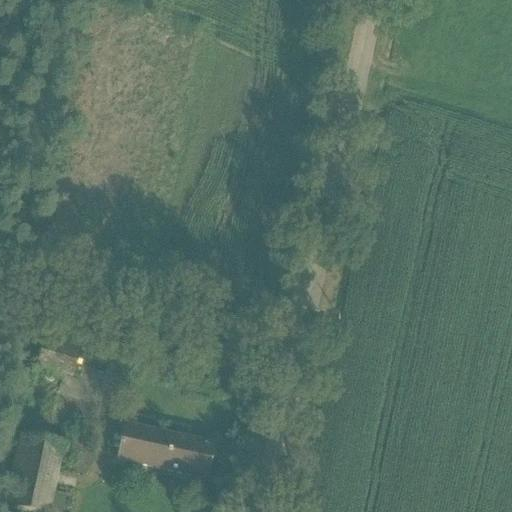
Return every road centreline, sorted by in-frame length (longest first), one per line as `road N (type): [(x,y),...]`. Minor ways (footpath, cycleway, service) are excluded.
road 1 (tertiary): [(372,0),(258,511)]
road 2 (track): [(0,255),(299,337)]
